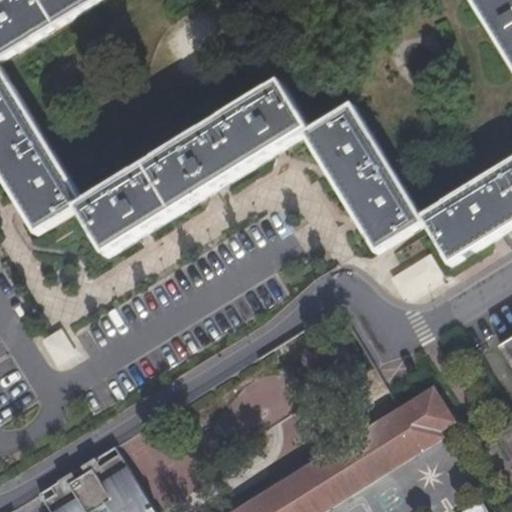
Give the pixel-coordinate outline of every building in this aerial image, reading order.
[(0,0),(0,66),(2,65),(106,0),(0,0)] [(511,0),(474,0),(511,61),(511,0)] [(0,169),(41,236),(82,211),(88,206),(2,65),(0,66),(0,169)] [(111,259),(308,139),(315,132),(286,85),(88,206),(82,211),(111,259)] [(381,257),(430,227),(425,219),(357,107),(315,132),(308,139),(381,257)] [(511,232),(511,165),(425,219),(430,227),(455,268),(511,232)] [(42,339),(57,364),(77,352),(62,326),(42,339)] [(511,343),(501,350),(511,367),(511,343)] [(243,511),(327,511),(446,439),(443,433),(456,424),(437,393),(243,511)] [(511,457),(511,430),(500,438),(511,457)] [(159,511),(120,448),(45,495),(55,511),(159,511)]
